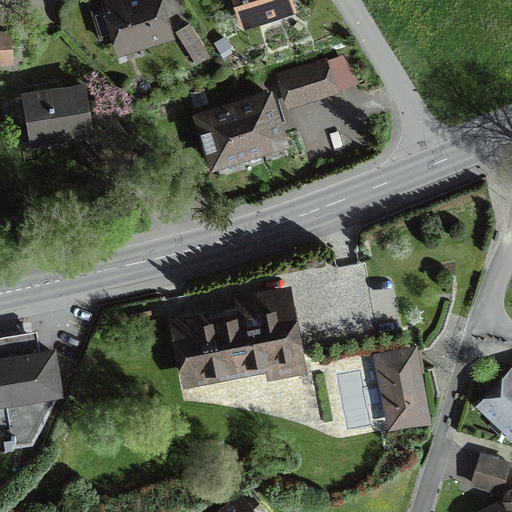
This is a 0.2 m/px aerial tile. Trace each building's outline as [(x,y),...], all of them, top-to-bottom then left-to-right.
[(121,49),(163,35),(152,0),(127,0),(90,12),(99,40),(116,34),(121,49)] [(239,0),(247,22),(287,9),(284,0),(239,0)] [(0,33),(0,63),(9,63),(8,33),(0,33)] [(201,49),(189,56),(194,65),(206,57),(201,49)] [(332,97),(322,68),(277,83),(287,112),(332,97)] [(82,87),(22,97),(30,141),(79,134),(107,167),(134,145),(107,112),(87,115),(82,87)] [(196,117),(211,164),(282,142),(266,94),(196,117)] [(238,299),(241,312),(174,325),(185,383),(268,368),(269,376),(303,369),(288,290),(238,299)] [(0,358),(40,352),(36,333),(0,338),(0,358)] [(418,348),(374,356),(387,429),(431,421),(418,348)] [(56,391),(50,351),(40,352),(0,358),(0,450),(32,446),(56,391)] [(511,370),(480,405),(504,427),(504,435),(509,439),(511,439),(511,370)] [(479,454),(470,483),(499,492),(507,463),(479,454)] [(504,499),(504,500),(482,511),(511,511),(511,490),(510,490),(505,493),(504,499)] [(248,511),(237,498),(220,511),(248,511)]
